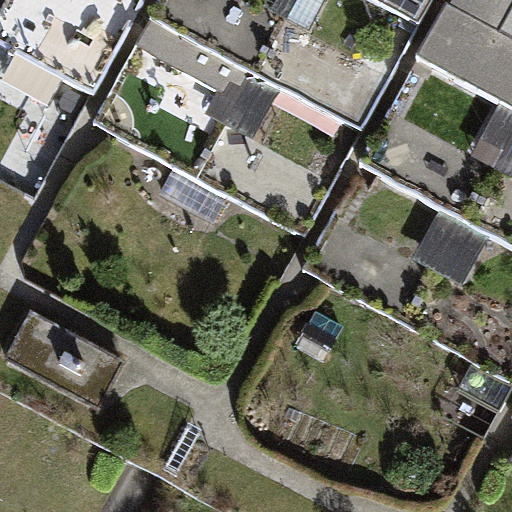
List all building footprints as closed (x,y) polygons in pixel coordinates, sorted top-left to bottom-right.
[(141,0),(7,0),(0,14),(0,52),(12,59),(0,81),(0,89),(45,114),(62,83),(90,98),(141,0)] [(272,13),(247,0),(160,0),(132,53),(215,97),(202,123),(250,148),(276,99),(361,143),(396,78),(311,33),(272,13)] [(269,0),(269,2),(276,6),(272,13),(311,33),(329,0),(345,0),(415,38),(435,0),(269,0)] [(511,15),(511,0),(454,0),(417,69),(498,112),(474,157),(511,177),(511,47),(499,40),(511,15)] [(305,246),(333,193),(250,148),(202,123),(117,78),(90,130),(174,174),(160,200),(212,228),(225,203),(305,246)] [(511,177),(474,157),(390,111),(355,175),(438,220),(415,263),(461,290),(483,248),(511,263),(511,177)] [(415,263),(338,219),(305,276),(472,372),(458,395),(504,426),(511,408),(511,319),(461,290),(415,263)] [(342,334),(313,318),(299,343),(328,359),(342,334)] [(120,369),(28,319),(2,367),(94,417),(120,369)]
